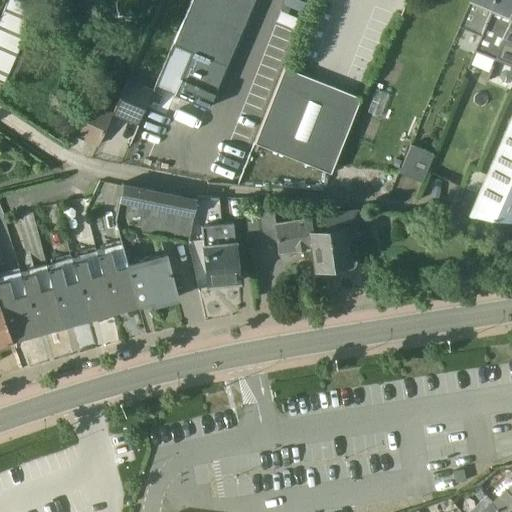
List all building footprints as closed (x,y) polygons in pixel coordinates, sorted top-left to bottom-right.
[(6,0),(0,14),(0,82),(3,84),(3,82),(18,49),(36,8),(17,0),(6,0)] [(130,0),(112,0),(109,9),(124,16),(130,0)] [(252,0),(190,0),(154,85),(172,93),(179,79),(212,94),(252,0)] [(305,10),(309,0),(287,0),(286,2),(305,10)] [(496,0),(470,0),(459,26),(481,36),(496,0)] [(511,19),(511,0),(496,0),(481,36),(472,57),(491,65),(494,58),(496,59),(511,19)] [(511,19),(496,59),(511,65),(511,19)] [(89,57),(105,63),(115,37),(100,31),(89,57)] [(18,49),(3,82),(11,86),(25,52),(18,49)] [(253,144),(329,173),(360,99),(284,69),(253,144)] [(70,135),(96,147),(111,113),(85,101),(70,135)] [(511,114),(486,175),(478,194),(470,214),(475,215),(476,213),(511,220),(511,114)] [(397,173),(420,183),(432,154),(409,145),(397,173)] [(462,188),(478,194),(486,175),(470,169),(462,188)] [(121,229),(186,242),(195,198),(121,183),(114,219),(117,229),(121,229)] [(220,224),(232,224),(230,200),(218,203),(220,224)] [(312,270),(341,265),(341,267),(342,268),(344,269),(347,270),(349,269),(351,268),(353,266),(354,264),(354,263),(354,261),(353,259),(352,258),(351,256),(350,255),(347,230),(360,228),(357,209),(322,215),(323,229),(312,231),(309,218),(274,222),(273,208),(248,211),(249,222),(244,222),(247,245),(276,241),(278,253),(308,248),(312,270)] [(238,284),(235,241),(233,241),(232,224),(220,224),(200,226),(203,288),(238,284)] [(94,252),(113,314),(137,307),(125,264),(120,245),(109,248),(106,236),(97,239),(100,250),(94,252)] [(69,258),(86,321),(113,314),(94,252),(69,258)] [(125,264),(137,307),(150,304),(151,308),(177,300),(165,253),(125,264)] [(44,265),(62,328),(86,321),(69,258),(44,265)] [(19,273),(37,335),(62,328),(44,265),(19,273)] [(0,277),(0,312),(11,342),(37,335),(19,273),(0,277)] [(0,348),(9,346),(8,343),(11,342),(0,312),(0,348)] [(492,502),(500,511),(511,511),(511,483),(506,490),(505,489),(492,502)] [(465,511),(481,511),(492,502),(484,494),(465,511)] [(481,511),(500,511),(492,502),(481,511)]
